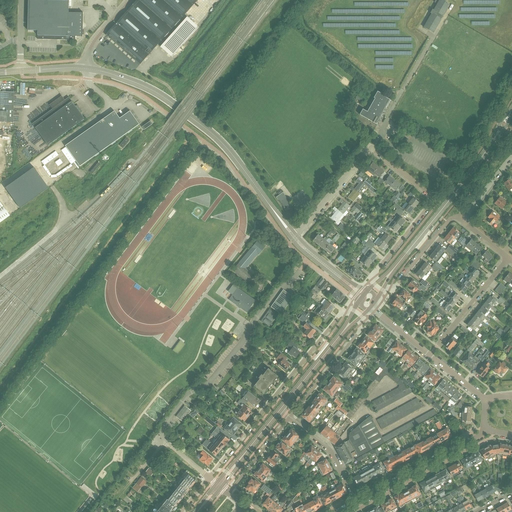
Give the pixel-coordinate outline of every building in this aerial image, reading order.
[(49,0),(50,0),(47,0),(27,0),(27,30),(37,30),(37,39),(75,40),(76,36),(83,37),(83,13),(69,12),(68,0),(49,0)] [(136,0),(106,34),(139,64),(140,64),(196,0),(136,0)] [(433,33),(449,6),(445,3),(446,2),(442,0),(435,0),(434,2),(437,4),(436,6),(434,5),(432,9),(430,13),(429,13),(427,17),(429,18),(423,27),(433,33)] [(192,22),(187,17),(170,36),(176,41),(192,22)] [(198,27),(192,22),(176,41),(181,46),(198,27)] [(176,41),(170,36),(160,47),(172,57),(181,46),(176,41)] [(0,121),(13,122),(14,92),(4,91),(0,91),(0,121)] [(363,109),(359,114),(375,123),(389,99),(382,95),(383,94),(377,91),(374,98),(375,98),(367,111),(363,109)] [(52,109),(32,123),(48,145),(85,118),(81,113),(82,110),(81,110),(80,109),(79,108),(79,107),(78,105),(76,106),(69,97),(65,100),(62,96),(50,105),(52,109)] [(65,146),(67,148),(80,166),(139,124),(130,111),(120,118),(115,111),(106,117),(108,119),(106,121),(105,120),(101,122),(102,123),(100,125),(98,122),(65,146)] [(143,124),(146,127),(154,121),(152,118),(143,124)] [(123,148),(130,140),(126,137),(119,145),(123,148)] [(98,162),(90,172),(92,174),(101,164),(98,162)] [(368,169),(367,171),(372,175),(374,173),(378,168),(373,163),(368,169)] [(360,172),(359,175),(361,177),(363,174),(367,169),(364,166),(360,172)] [(5,188),(20,208),(49,188),(34,167),(5,188)] [(378,168),(374,173),(379,178),(384,172),(378,168)] [(382,179),(378,184),(380,186),(381,184),(382,184),(384,181),(385,182),(384,182),(390,187),(395,181),(389,176),(387,179),(385,177),(383,180),(382,179)] [(359,184),(354,190),(360,195),(361,195),(367,187),(361,182),(358,179),(356,182),(359,184)] [(395,181),(390,187),(396,191),(401,186),(395,181)] [(349,189),(353,192),(348,198),(353,202),(360,195),(354,190),(351,187),(349,189)] [(292,220),(299,214),(283,193),(276,198),(292,220)] [(502,209),(507,203),(500,197),(495,203),(502,209)] [(413,198),(408,204),(414,209),(419,203),(416,201),(417,200),(414,198),(413,199),(413,198)] [(1,199),(0,199),(0,227),(13,219),(1,199)] [(342,205),(338,210),(338,211),(342,214),(343,215),(350,207),(344,202),(344,203),(341,200),(339,202),(342,205)] [(414,209),(408,204),(403,210),(409,215),(409,214),(410,215),(412,212),(411,212),(414,209)] [(333,210),(336,212),(331,218),(336,223),(338,221),(337,219),(342,214),(338,211),(338,210),(334,208),(333,210)] [(357,221),(363,214),(360,211),(354,218),(357,221)] [(488,217),(490,219),(488,222),(492,225),(494,222),(495,223),(500,217),(493,211),(488,217)] [(390,217),(389,218),(400,227),(405,221),(399,217),(395,222),(393,220),(390,217)] [(400,227),(389,218),(388,220),(391,222),(393,224),(390,228),(396,233),(400,227)] [(384,236),(380,240),(386,244),(391,239),(385,234),(386,233),(385,232),(387,229),(381,225),(378,228),(381,230),(379,232),(384,236)] [(453,228),(448,233),(456,240),(456,239),(455,238),(459,233),(453,228)] [(456,240),(448,233),(444,239),(450,244),(451,245),(456,240)] [(313,241),(319,246),(325,238),(323,240),(318,235),(313,241)] [(325,238),(319,246),(324,250),(332,241),(331,241),(329,244),(325,242),(327,240),(325,238)] [(365,241),(364,241),(372,248),(375,244),(369,239),(368,240),(367,239),(365,241)] [(257,240),(233,270),(236,273),(242,278),(248,283),(254,276),(247,270),(246,269),(257,255),(258,255),(265,247),(263,245),(260,243),(257,240)] [(386,244),(380,240),(376,245),(382,250),(386,244)] [(469,242),(467,240),(463,245),(462,246),(464,248),(465,247),(470,251),(476,244),(471,240),(469,242)] [(332,241),(324,250),(330,255),(335,249),(331,246),(334,243),(332,241)] [(346,241),(342,246),(338,251),(341,253),(349,243),(346,241)] [(364,241),(363,243),(365,245),(364,245),(368,249),(367,251),(364,249),(361,252),(365,256),(364,256),(372,262),(376,256),(371,252),(372,250),(371,250),(372,248),(364,241)] [(450,244),(448,247),(456,254),(457,254),(456,254),(458,251),(457,251),(456,252),(455,250),(455,249),(455,248),(450,244)] [(476,244),(470,251),(471,251),(472,250),(477,254),(481,248),(476,244)] [(439,246),(434,251),(441,257),(445,252),(444,251),(445,250),(439,246)] [(456,254),(448,247),(446,250),(451,254),(454,257),(456,254)] [(441,257),(434,251),(429,257),(435,262),(436,261),(437,262),(441,257)] [(481,259),(483,256),(486,259),(484,261),(487,263),(489,261),(489,262),(493,257),(486,252),(483,255),(481,253),(478,257),(481,259)] [(287,264),(290,261),(280,254),(278,256),(287,264)] [(361,263),(362,263),(367,268),(372,262),(364,256),(360,262),(361,263)] [(358,268),(361,265),(352,258),(349,261),(358,268)] [(436,262),(434,265),(439,269),(441,270),(443,268),(436,262)] [(465,269),(476,278),(480,273),(475,269),(475,268),(473,267),(473,266),(478,270),(480,267),(473,262),(470,266),(472,267),(471,269),(473,271),(471,273),(465,269)] [(425,263),(420,268),(427,274),(430,271),(428,270),(431,267),(425,263)] [(354,277),(358,280),(359,279),(360,279),(361,277),(361,276),(361,275),(354,269),(353,268),(350,266),(348,269),(349,269),(346,272),(354,278),(354,277)] [(427,274),(420,268),(416,274),(421,279),(424,275),(426,276),(427,274)] [(461,274),(472,283),(476,278),(465,269),(464,271),(469,276),(467,278),(461,274)] [(463,279),(461,282),(468,288),(472,283),(461,274),(460,276),(463,279)] [(420,283),(422,284),(428,289),(427,288),(428,287),(426,285),(428,283),(423,279),(420,283)] [(408,285),(407,286),(411,288),(410,290),(413,293),(414,291),(415,292),(417,289),(421,292),(422,290),(424,292),(425,290),(426,291),(428,289),(422,284),(420,287),(412,280),(410,282),(409,282),(408,284),(408,285)] [(319,289),(320,290),(322,291),(328,283),(325,281),(319,289)] [(442,283),(447,288),(451,292),(454,289),(449,285),(444,281),(442,283)] [(468,288),(461,282),(459,284),(461,285),(459,289),(464,293),(468,288)] [(499,286),(496,289),(502,293),(504,290),(503,290),(505,287),(500,284),(499,286)] [(229,300),(235,305),(238,306),(238,307),(240,308),(247,313),(255,301),(233,285),(229,291),(233,294),(229,300)] [(316,295),(320,290),(319,289),(315,286),(311,291),(316,295)] [(330,294),(333,296),(332,296),(340,303),(340,302),(341,303),(343,300),(342,300),(345,297),(335,289),(333,291),(330,294)] [(281,315),(293,297),(283,290),(271,307),(281,315)] [(398,295),(406,302),(409,299),(412,301),(414,299),(413,298),(415,296),(412,294),(411,296),(409,295),(410,295),(405,291),(405,292),(403,291),(401,293),(400,293),(398,295)] [(446,293),(445,294),(456,302),(460,297),(455,293),(453,291),(452,293),(453,295),(451,297),(449,295),(446,293)] [(444,300),(443,300),(452,307),(456,302),(445,294),(444,296),(447,298),(444,301),(444,300)] [(490,297),(486,302),(497,310),(492,305),(495,301),(492,299),(496,302),(497,302),(500,304),(501,302),(503,304),(505,301),(500,297),(498,299),(493,295),(491,298),(490,297)] [(395,306),(399,309),(402,306),(406,310),(407,310),(408,308),(407,308),(403,305),(404,304),(397,298),(392,303),(393,304),(393,305),(394,306),(395,306)] [(432,298),(430,300),(433,303),(439,308),(441,305),(432,298)] [(441,306),(443,308),(448,312),(452,307),(443,300),(442,302),(444,303),(441,306)] [(322,304),(320,306),(329,313),(334,307),(328,302),(324,306),(322,304)] [(486,302),(482,306),(493,315),(493,314),(490,312),(488,310),(490,308),(495,312),(497,310),(486,302)] [(329,313),(320,306),(319,307),(321,309),(316,315),(320,318),(321,317),(324,319),(324,320),(325,320),(328,316),(327,316),(329,313)] [(482,306),(479,311),(484,315),(486,312),(488,314),(491,317),(493,315),(482,306)] [(447,314),(439,308),(436,311),(445,318),(447,314)] [(270,309),(267,312),(261,322),(264,324),(265,323),(269,326),(277,315),(270,309)] [(302,315),(307,319),(311,322),(313,319),(303,311),(301,314),(302,315)] [(424,318),(426,315),(423,313),(423,314),(421,312),(422,312),(421,311),(417,315),(418,316),(414,321),(415,322),(415,323),(417,324),(418,325),(421,322),(422,323),(425,319),(424,318)] [(479,311),(475,316),(480,320),(482,321),(488,326),(488,325),(482,321),(484,319),(488,321),(489,319),(486,316),(484,315),(479,311)] [(225,314),(223,317),(237,326),(238,323),(225,314)] [(475,316),(471,320),(476,324),(480,320),(475,316)] [(476,324),(471,320),(467,325),(472,329),(473,329),(477,332),(479,329),(477,328),(477,327),(475,326),(476,324)] [(432,335),(434,336),(436,333),(436,332),(438,329),(437,328),(438,328),(432,323),(430,322),(426,327),(428,328),(426,331),(429,333),(428,333),(430,335),(431,335),(432,335)] [(303,327),(305,328),(307,330),(304,334),(310,339),(310,338),(312,338),(314,336),(313,335),(316,331),(306,323),(303,327)] [(376,325),(372,330),(380,337),(385,332),(376,325)] [(380,337),(372,330),(367,335),(376,342),(380,337)] [(455,342),(457,339),(453,336),(445,346),(449,350),(452,346),(453,347),(456,343),(455,342)] [(366,337),(362,342),(370,348),(372,349),(376,344),(374,343),(366,337)] [(473,343),(471,346),(468,349),(467,350),(470,352),(476,344),(477,343),(482,347),(484,344),(477,338),(473,343)] [(180,340),(172,350),(178,354),(185,344),(183,343),(180,340)] [(286,347),(291,350),(288,353),(292,356),(292,355),(296,357),(300,352),(296,349),(298,346),(291,341),(286,347)] [(370,348),(362,342),(358,347),(365,353),(370,348)] [(392,349),(396,353),(402,346),(397,342),(392,349)] [(459,345),(457,348),(453,353),(458,358),(465,350),(459,345)] [(402,346),(396,353),(401,357),(406,350),(402,346)] [(356,349),(352,354),(361,362),(366,356),(356,349)] [(401,360),(406,363),(413,355),(408,351),(401,360)] [(475,356),(473,358),(467,365),(472,369),(474,367),(474,368),(477,364),(480,360),(482,362),(489,354),(486,352),(483,356),(481,355),(479,355),(477,358),(475,356)] [(462,361),(467,365),(473,358),(471,356),(472,355),(469,353),(467,356),(466,356),(464,359),(462,361)] [(281,354),(277,360),(281,363),(278,366),(282,369),(283,368),(286,370),(290,365),(285,361),(287,359),(281,354)] [(361,362),(352,354),(348,360),(357,367),(361,362)] [(413,355),(406,363),(411,367),(418,358),(413,355)] [(412,368),(417,372),(424,364),(419,360),(412,368)] [(343,367),(342,368),(352,376),(356,371),(346,362),(343,366),(343,367)] [(488,368),(490,365),(486,362),(480,369),(481,369),(478,373),(482,377),(489,369),(488,368)] [(506,369),(507,369),(504,366),(506,364),(503,362),(501,364),(499,363),(494,370),(495,370),(494,371),(494,372),(496,373),(497,373),(498,373),(501,376),(504,372),(505,372),(506,370),(506,369)] [(424,364),(417,372),(422,376),(429,368),(424,364)] [(384,376),(387,375),(390,371),(385,367),(380,373),(384,376)] [(352,376),(342,368),(341,370),(340,370),(337,373),(347,382),(352,376)] [(260,379),(257,383),(254,386),(264,394),(265,394),(264,394),(270,387),(271,386),(270,386),(272,384),(272,385),(273,384),(272,384),(278,377),(269,369),(263,375),(261,374),(258,378),(260,379)] [(423,378),(428,382),(436,373),(430,369),(423,378)] [(436,373),(428,382),(433,386),(441,378),(436,373)] [(333,377),(328,384),(337,391),(339,387),(341,389),(344,386),(333,377)] [(443,380),(436,388),(441,392),(448,384),(445,382),(445,381),(444,379),(443,380)] [(408,388),(404,382),(399,386),(398,388),(401,392),(403,391),(405,390),(408,389),(408,388)] [(337,391),(328,384),(323,390),(334,398),(336,395),(334,394),(337,391)] [(448,384),(441,392),(446,396),(452,387),(448,384)] [(446,396),(450,399),(457,391),(452,387),(446,396)] [(252,392),(257,397),(261,394),(256,388),(252,392)] [(457,391),(450,399),(455,403),(462,395),(457,391)] [(240,399),(240,400),(246,404),(248,401),(256,407),(260,402),(249,393),(245,398),(243,397),(241,400),(240,399)] [(315,399),(315,400),(324,407),(329,402),(319,394),(315,399)] [(340,407),(342,404),(336,398),(333,401),(340,407)] [(241,406),(238,409),(248,417),(251,413),(249,411),(249,410),(245,406),(246,404),(240,400),(237,403),(241,406)] [(315,400),(311,405),(320,413),(324,407),(315,400)] [(461,400),(457,405),(464,410),(463,413),(471,414),(472,407),(472,405),(470,404),(470,405),(467,405),(465,404),(461,400)] [(183,422),(191,411),(185,405),(176,417),(183,422)] [(311,405),(306,411),(316,418),(320,413),(311,405)] [(347,413),(338,406),(336,408),(338,410),(340,412),(344,415),(344,414),(345,415),(347,413)] [(248,417),(238,409),(235,414),(241,419),(242,419),(245,421),(248,417)] [(316,418),(306,411),(306,410),(301,416),(311,424),(316,418)] [(459,417),(463,417),(462,420),(466,421),(466,423),(470,423),(471,414),(463,413),(459,413),(459,417)] [(385,442),(384,442),(382,437),(370,416),(350,433),(349,440),(344,443),(353,459),(385,442)] [(205,419),(213,426),(215,423),(207,417),(205,419)] [(229,420),(227,422),(237,430),(241,424),(232,417),(229,421),(229,420)] [(226,424),(224,428),(232,435),(237,430),(227,422),(226,424)] [(321,433),(326,437),(331,430),(327,426),(321,433)] [(448,428),(442,431),(447,439),(449,437),(450,439),(452,438),(451,436),(452,436),(450,432),(450,431),(449,429),(448,429),(448,428)] [(290,432),(287,435),(297,443),(301,437),(291,429),(289,431),(290,432)] [(331,430),(326,437),(330,441),(336,434),(331,430)] [(442,431),(437,434),(441,442),(447,439),(442,431)] [(222,434),(217,439),(225,446),(229,440),(222,434)] [(336,434),(330,441),(335,444),(340,437),(336,434)] [(437,434),(432,437),(436,445),(438,444),(441,443),(441,442),(437,434)] [(297,443),(287,435),(286,436),(283,440),(293,448),(297,443)] [(432,437),(427,440),(431,447),(436,445),(432,437)] [(217,439),(213,445),(220,450),(222,448),(223,448),(225,446),(217,439)] [(427,440),(422,443),(426,450),(427,449),(428,450),(430,449),(430,448),(431,447),(427,440)] [(205,448),(208,450),(215,456),(220,450),(213,445),(210,442),(205,448)] [(290,453),(292,451),(281,443),(280,445),(279,444),(276,447),(277,448),(285,456),(288,452),(290,453)] [(353,459),(344,443),(336,447),(345,464),(353,459)] [(416,446),(420,453),(421,454),(423,453),(423,452),(426,450),(422,443),(419,444),(416,446)] [(499,444),(495,445),(497,453),(499,453),(498,455),(502,456),(504,444),(501,444),(500,445),(499,445),(499,444)] [(502,456),(507,456),(507,454),(509,455),(510,445),(508,445),(507,444),(505,444),(504,444),(502,456)] [(416,445),(410,448),(415,456),(416,455),(417,456),(421,454),(420,453),(416,446),(416,445)] [(490,445),(486,447),(492,457),(495,455),(494,454),(497,453),(495,445),(493,445),(492,446),(491,447),(490,445)] [(301,459),(303,457),(307,461),(310,457),(311,457),(307,462),(305,465),(317,451),(311,446),(308,449),(309,450),(306,453),(304,452),(299,458),(301,459)] [(483,449),(480,451),(485,459),(487,458),(488,459),(492,457),(486,447),(485,448),(484,447),(483,448),(483,449)] [(410,448),(405,451),(409,459),(411,459),(412,458),(412,457),(415,456),(410,448)] [(196,457),(199,460),(204,464),(204,463),(208,466),(213,460),(202,451),(200,454),(199,453),(196,457)] [(279,459),(280,457),(278,456),(279,455),(275,452),(274,453),(273,451),(271,454),(266,461),(270,464),(269,465),(272,467),(274,465),(274,466),(279,459)] [(317,451),(305,465),(307,466),(309,464),(310,464),(313,459),(316,462),(322,455),(317,451)] [(405,451),(400,453),(404,462),(406,461),(407,461),(408,460),(409,459),(405,451)] [(402,463),(404,462),(400,453),(399,454),(398,452),(396,453),(397,455),(395,456),(399,465),(402,464),(402,463)] [(478,452),(473,455),(478,464),(483,461),(478,452)] [(473,455),(468,458),(472,466),(478,464),(473,455)] [(399,465),(395,456),(389,459),(393,467),(395,467),(396,467),(399,465)] [(472,466),(468,458),(462,461),(467,469),(472,466)] [(327,459),(318,464),(317,466),(319,470),(329,465),(328,463),(329,462),(327,459)] [(391,469),(393,467),(389,459),(384,462),(389,471),(392,469),(391,469)] [(150,467),(155,471),(159,467),(154,463),(153,462),(150,467)] [(459,462),(454,465),(458,473),(464,470),(459,462)] [(377,464),(374,466),(379,475),(380,474),(381,474),(382,474),(383,473),(384,473),(384,472),(379,463),(377,464)] [(263,465),(259,470),(266,476),(268,477),(271,480),(274,483),(276,480),(271,476),(273,473),(263,465)] [(329,465),(319,470),(322,476),(333,470),(331,466),(330,467),(329,465)] [(458,473),(454,465),(448,468),(452,476),(458,473)] [(367,466),(362,469),(363,472),(363,471),(368,481),(369,480),(371,480),(371,479),(374,478),(369,469),(368,469),(367,466)] [(374,466),(369,469),(374,478),(374,477),(374,478),(376,477),(376,476),(379,475),(374,466)] [(145,472),(146,473),(151,477),(154,472),(149,468),(145,472)] [(442,472),(441,473),(446,482),(451,479),(446,470),(445,470),(445,469),(442,471),(442,472)] [(266,476),(259,470),(255,475),(262,481),(266,476)] [(363,471),(363,472),(358,474),(363,483),(368,481),(363,471)] [(187,473),(183,478),(192,486),(196,482),(195,480),(193,478),(194,476),(190,472),(188,474),(187,473)] [(436,474),(436,475),(441,484),(446,482),(441,473),(438,474),(437,473),(436,474)] [(363,483),(358,474),(353,477),(358,486),(359,487),(360,487),(361,486),(361,485),(361,484),(363,483)] [(432,477),(430,478),(436,487),(441,484),(436,475),(435,476),(434,475),(433,476),(432,477)] [(141,477),(136,483),(142,487),(147,481),(141,477)] [(183,478),(179,484),(188,491),(192,486),(183,478)] [(427,480),(425,481),(430,490),(433,489),(436,487),(430,478),(429,478),(427,479),(427,480)] [(248,482),(245,485),(247,486),(245,488),(249,491),(250,490),(253,492),(255,490),(257,491),(259,488),(258,487),(260,484),(255,481),(254,482),(252,480),(249,483),(248,482)] [(422,481),(419,483),(420,484),(425,493),(425,494),(429,492),(429,491),(430,490),(425,481),(423,482),(422,481)] [(483,486),(485,489),(486,489),(489,495),(495,492),(495,491),(497,490),(494,486),(492,487),(491,486),(489,487),(487,485),(488,484),(487,481),(485,482),(486,485),(483,486)] [(342,483),(337,486),(342,495),(347,492),(342,483)] [(179,484),(175,489),(184,496),(188,491),(179,484)] [(413,488),(411,489),(416,498),(418,497),(422,495),(416,485),(412,487),(413,488)] [(477,487),(480,492),(484,498),(489,495),(486,489),(485,489),(482,491),(479,485),(477,487)] [(337,486),(331,489),(336,498),(342,495),(337,486)] [(269,495),(272,491),(267,487),(264,491),(269,495)] [(175,489),(171,494),(180,501),(184,496),(175,489)] [(331,489),(326,492),(331,501),(336,498),(331,489)] [(411,489),(406,492),(410,500),(416,498),(411,489)] [(319,498),(314,501),(318,508),(323,506),(321,502),(323,501),(320,495),(318,491),(316,493),(319,498)] [(165,498),(176,506),(180,501),(171,494),(169,492),(166,496),(167,498),(167,499),(165,498)] [(320,495),(323,501),(325,504),(331,501),(326,492),(320,495)] [(406,492),(400,494),(405,503),(410,500),(406,492)] [(480,492),(475,495),(478,501),(484,498),(480,492)] [(398,495),(394,497),(400,507),(404,505),(403,504),(405,503),(400,494),(399,495),(398,495)] [(450,494),(445,496),(447,499),(447,500),(450,505),(454,511),(461,511),(458,506),(454,508),(449,499),(452,498),(452,496),(450,494)] [(263,504),(268,508),(273,502),(277,497),(274,495),(271,500),(268,498),(263,504)] [(461,496),(459,497),(467,510),(472,507),(468,500),(465,502),(461,496)] [(460,504),(458,506),(461,511),(463,511),(467,510),(459,497),(457,499),(460,504)] [(165,498),(161,503),(171,511),(176,506),(165,498)] [(389,501),(386,502),(391,511),(395,509),(397,508),(392,499),(391,499),(389,499),(389,500),(389,501)] [(273,502),(268,508),(273,511),(281,501),(278,505),(273,502)] [(281,501),(273,511),(272,511),(280,511),(282,509),(280,507),(283,503),(281,501)] [(314,501),(308,503),(313,511),(318,508),(314,501)] [(382,504),(381,505),(384,511),(389,511),(391,511),(386,502),(384,503),(383,503),(382,503),(382,504)] [(161,503),(156,509),(160,511),(171,511),(161,503)] [(308,503),(303,506),(306,511),(311,511),(313,511),(308,503)] [(508,503),(502,506),(505,511),(511,511),(511,509),(511,510),(511,509),(508,503)]
